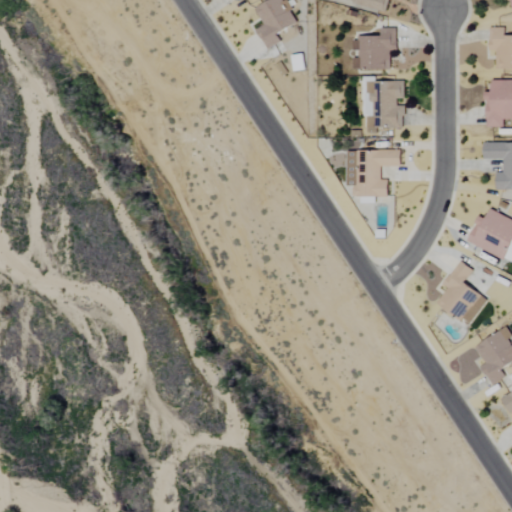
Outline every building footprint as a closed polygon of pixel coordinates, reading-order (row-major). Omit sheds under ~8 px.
[(299,24),(285,1),(283,2),(281,0),(272,0),(255,10),(265,25),(256,31),(268,50),(281,42),(278,36),(299,24)] [(350,0),(358,2),(357,7),(390,14),(393,0),(350,0)] [(489,51),(496,51),(495,69),(511,69),(511,36),(505,36),(506,29),(490,28),(489,51)] [(391,71),(391,52),(397,52),(397,30),(382,29),(382,37),(355,37),(355,51),(356,51),(356,70),(391,71)] [(290,56),(292,72),(303,71),(302,55),(290,56)] [(511,81),(493,82),(493,93),(487,93),(488,128),(504,127),(504,120),(511,120),(511,81)] [(511,190),(511,144),(484,143),(483,160),(503,161),(503,173),(497,173),(496,190),(511,190)] [(401,151),(348,151),(348,187),(354,187),(354,198),(389,198),(389,180),(381,180),(381,167),(401,167),(401,151)] [(469,245),(508,261),(511,251),(511,220),(491,212),(487,220),(480,218),(469,245)] [(470,327),(488,301),(464,284),(473,271),(460,262),(444,286),(448,289),(437,304),(470,327)] [(511,365),(511,344),(510,340),(511,338),(511,336),(509,330),(476,347),(486,365),(482,367),(492,386),(507,379),(502,370),(511,365)] [(511,393),(502,400),(510,415),(511,414),(511,393)]
